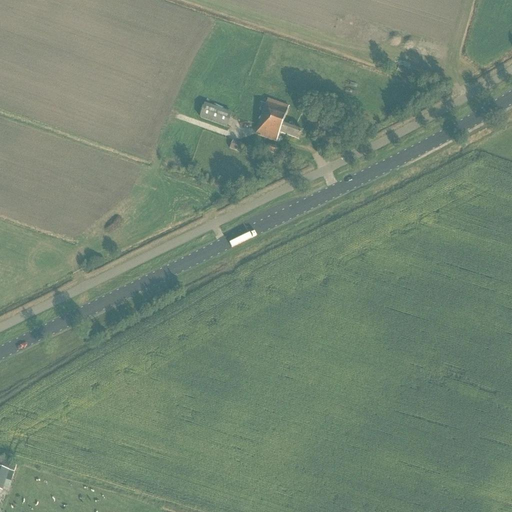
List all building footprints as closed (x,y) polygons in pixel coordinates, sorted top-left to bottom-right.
[(289,107),(267,100),(255,134),(276,141),(279,133),(299,140),(302,131),(283,124),(289,107)] [(205,104),(204,104),(200,118),(226,127),(231,114),(205,104)] [(241,154),(244,146),(232,141),(229,149),(241,154)] [(274,154),(276,148),(268,145),(266,151),(274,154)] [(32,247),(32,238),(24,237),(23,246),(32,247)] [(0,468),(0,490),(2,491),(9,471),(0,468)]
